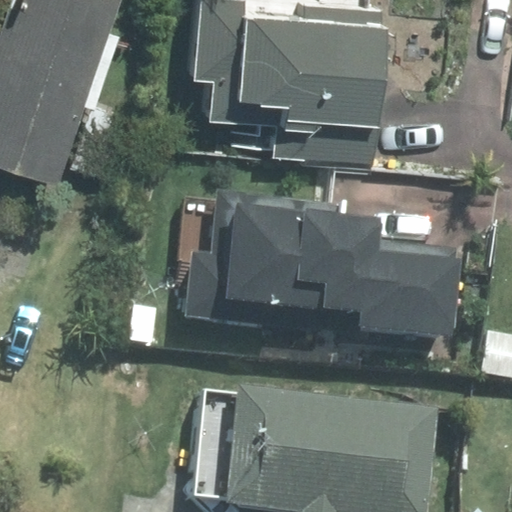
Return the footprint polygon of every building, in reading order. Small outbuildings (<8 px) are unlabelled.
[(2,0),(0,7),(0,157),(54,177),(118,0),(2,0)] [(240,0),(195,0),(191,68),(208,69),(205,114),(267,118),(266,136),(216,132),(214,153),(377,164),(387,13),(240,3),(240,0)] [(132,108),(91,94),(67,163),(108,177),(132,108)] [(342,209),(212,195),(208,258),(187,257),(183,323),(248,326),(249,311),(354,317),(353,343),(449,348),(454,248),(395,245),(394,260),(372,258),(373,223),(341,222),(342,209)] [(244,511),(428,511),(438,409),(228,390),(217,509),(244,511)]
